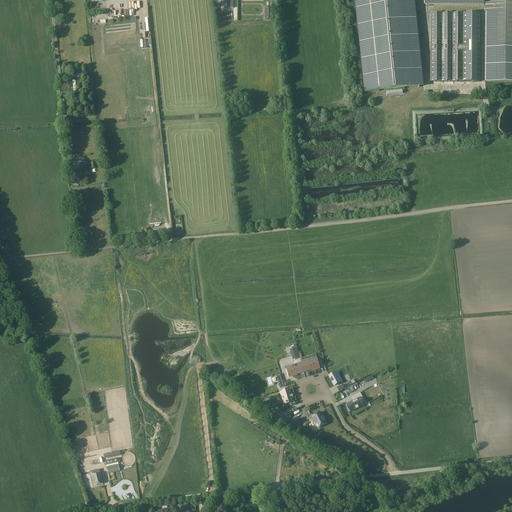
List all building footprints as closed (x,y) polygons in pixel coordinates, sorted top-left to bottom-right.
[(232,0),(223,0),(224,5),(225,5),(225,8),(230,9),(230,8),(233,8),(232,0)] [(410,0),(355,0),(365,93),(419,87),(410,0)] [(511,4),(485,4),(485,82),(511,82),(511,4)] [(431,13),(431,82),(480,82),(480,13),(431,13)] [(90,165),(88,165),(88,163),(80,164),(81,174),(89,173),(89,169),(96,169),(95,163),(90,163),(90,165)] [(70,177),(70,179),(71,184),(80,183),(79,176),(70,177)] [(296,348),(290,350),(293,361),(300,359),(296,348)] [(301,363),(304,373),(320,368),(317,358),(301,363)] [(286,368),(289,377),(304,373),(301,363),(286,368)] [(336,373),(329,376),(334,386),(341,382),(336,373)] [(276,376),(280,388),(286,386),(285,383),(283,384),(280,375),(276,376)] [(281,393),(284,405),(294,402),(292,397),(293,397),(292,396),(290,390),(281,393)] [(359,399),(362,397),(360,393),(352,397),(354,401),(347,405),(351,412),(356,410),(359,409),(359,408),(363,406),(359,399)] [(320,413),(311,417),(317,428),(326,424),(320,413)] [(295,423),(294,425),(297,427),(296,428),(300,432),(303,429),(295,423)] [(280,462),(306,465),(308,454),(293,452),(293,449),(297,449),(297,445),(283,443),(281,454),(286,455),(286,456),(288,456),(288,459),(281,458),(280,462)] [(105,459),(108,459),(121,456),(120,451),(104,455),(105,459)] [(108,474),(113,473),(119,472),(118,465),(106,467),(108,474)] [(103,484),(100,474),(92,476),(94,486),(103,484)] [(260,508),(260,498),(249,498),(249,502),(255,502),(256,508),(260,508)]
